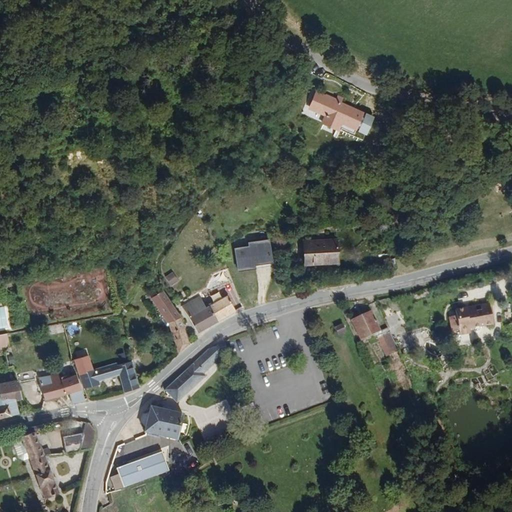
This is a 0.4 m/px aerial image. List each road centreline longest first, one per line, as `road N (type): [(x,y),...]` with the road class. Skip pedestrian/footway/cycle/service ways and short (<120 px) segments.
road 1 (residential): [(511,252),(264,311),(219,330),(114,416)]
road 2 (track): [(280,34),(280,105),(160,258),(163,288),(201,343)]
road 3 (unclassified): [(511,117),(349,76),(280,34),(250,0)]
